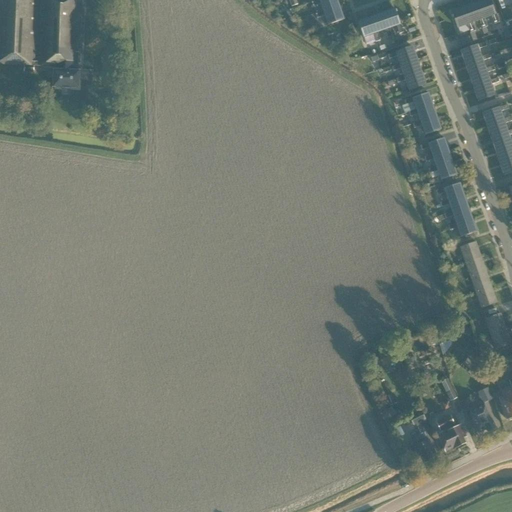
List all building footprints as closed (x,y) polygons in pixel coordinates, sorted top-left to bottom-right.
[(67,61),(67,53),(78,54),(80,54),(82,0),(0,0),(0,64),(24,66),(34,66),(41,67),(54,68),(54,66),(58,67),(59,61),(67,61)] [(339,8),(336,0),(322,0),(320,1),(319,0),(317,0),(311,2),(313,7),(321,4),(323,11),(324,13),(339,8)] [(489,0),(485,0),(476,3),(482,19),(484,18),(491,16),(495,15),(494,14),(489,0)] [(482,19),(476,3),(464,7),(470,24),(473,23),(480,20),(482,19)] [(470,24),(464,7),(451,12),(457,28),(468,24),(470,24)] [(343,20),(339,8),(324,13),(323,11),(315,14),(317,19),(325,16),(328,25),(343,20)] [(400,25),(394,10),(382,14),(388,29),(389,29),(396,26),(399,34),(403,33),(401,25),(400,25)] [(388,29),(382,14),(370,18),(376,33),(377,33),(385,30),(387,38),(392,36),(389,29),(388,29)] [(376,33),(370,18),(358,22),(364,37),(373,34),(376,42),(380,41),(377,33),(376,33)] [(298,22),(300,27),(308,25),(307,19),(298,22)] [(481,58),(478,50),(477,46),(461,52),(465,64),(481,59),(481,58)] [(412,48),(396,53),(398,56),(400,64),(401,66),(416,60),(412,48)] [(79,71),(77,71),(78,54),(67,53),(67,61),(59,61),(58,67),(58,70),(54,70),(53,88),(79,89),(79,71)] [(485,69),(482,61),(481,59),(465,64),(470,76),(485,71),(485,69)] [(421,72),(416,60),(401,66),(402,68),(405,76),(405,78),(421,72)] [(489,81),(486,73),(485,71),(470,76),(474,88),(489,83),(489,81)] [(425,85),(421,72),(405,78),(406,80),(408,87),(404,88),(406,94),(410,92),(410,91),(425,85)] [(494,95),(490,85),(499,82),(497,78),(489,81),(489,83),(474,88),(478,101),(494,95)] [(432,106),(428,94),(413,99),(412,98),(404,101),(406,105),(414,102),(416,110),(417,111),(432,106)] [(503,120),(500,112),(508,109),(507,105),(498,108),(499,109),(483,114),(487,127),(503,121),(503,120)] [(436,118),(432,106),(417,111),(416,110),(408,113),(410,117),(418,114),(420,122),(421,123),(436,118)] [(441,130),(436,118),(421,123),(420,122),(412,124),(414,128),(422,126),(425,136),(441,130)] [(507,132),(504,124),(503,121),(487,127),(491,139),(507,133),(507,132)] [(511,144),(508,136),(507,133),(491,139),(496,151),(511,145),(511,144)] [(448,151),(444,139),(428,145),(428,143),(420,146),(422,150),(429,148),(432,155),(432,156),(448,151)] [(511,147),(511,145),(496,151),(500,163),(511,158),(511,147)] [(452,163),(448,151),(432,156),(432,155),(424,158),(426,162),(433,159),(436,167),(437,168),(452,163)] [(511,172),(511,158),(500,163),(504,175),(511,172)] [(457,175),(452,163),(437,168),(436,167),(428,169),(430,174),(438,171),(441,181),(444,179),(452,177),(457,175)] [(464,196),(460,184),(444,190),(444,188),(436,191),(437,195),(445,193),(448,200),(448,201),(464,196)] [(468,208),(464,196),(448,201),(448,200),(440,203),(441,207),(449,205),(452,212),(453,213),(468,208)] [(472,220),(468,208),(453,213),(452,212),(444,215),(445,219),(454,216),(456,223),(457,225),(472,220)] [(476,232),(472,220),(457,225),(456,223),(448,226),(449,230),(458,227),(461,237),(476,232)] [(481,258),(475,242),(460,248),(465,263),(481,258)] [(470,278),(486,273),(481,258),(465,263),(470,278)] [(476,293),(491,288),(486,273),(470,278),(476,293)] [(491,288),(476,293),(481,308),(496,303),(491,288)] [(511,339),(503,312),(486,317),(496,349),(511,343),(511,339)] [(438,334),(441,344),(450,341),(455,339),(452,330),(438,334)] [(415,353),(441,345),(438,335),(412,343),(415,353)] [(444,354),(451,345),(450,341),(441,344),(444,354)] [(381,361),(392,356),(389,349),(378,354),(381,361)] [(440,382),(450,401),(457,397),(447,379),(440,382)] [(509,419),(510,420),(511,419),(511,386),(501,390),(504,397),(499,398),(507,420),(509,419)] [(483,404),(493,399),(487,388),(478,393),(483,404)] [(391,394),(384,397),(383,397),(386,405),(394,402),(391,394)] [(489,412),(486,404),(471,410),(475,419),(473,420),(479,433),(480,432),(481,433),(484,432),(484,430),(488,429),(489,432),(497,428),(490,412),(489,412)] [(465,409),(461,411),(461,412),(466,423),(470,421),(465,409)] [(427,423),(421,412),(410,417),(414,425),(416,424),(421,434),(413,438),(417,446),(415,447),(413,449),(415,452),(416,453),(422,464),(437,457),(424,432),(429,430),(426,424),(427,423)] [(451,417),(438,423),(441,430),(444,429),(446,433),(439,436),(447,452),(466,443),(464,438),(466,437),(461,425),(453,429),(451,425),(454,424),(451,417)]
